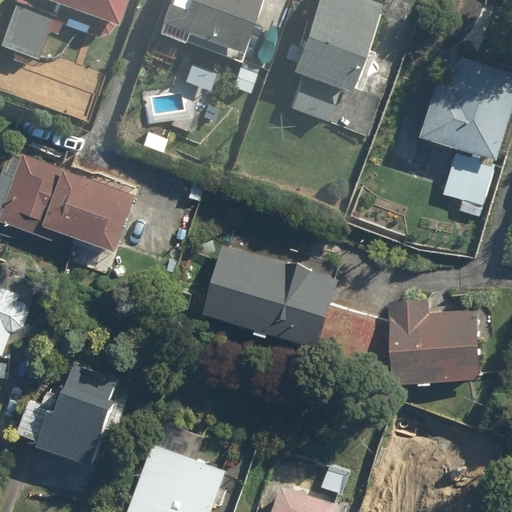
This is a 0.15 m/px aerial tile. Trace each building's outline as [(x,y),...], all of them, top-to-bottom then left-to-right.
[(123,23),(130,0),(62,0),(65,1),(56,15),(21,0),(17,0),(4,40),(43,57),(52,30),(62,33),(64,23),(108,35),(123,23)] [(243,59),(261,0),(179,0),(168,35),(243,59)] [(384,0),(382,0),(320,0),(298,67),(308,70),(296,105),(330,116),(341,83),(355,88),(384,0)] [(505,154),(511,123),(511,68),(464,57),(458,86),(444,83),(432,137),(505,154)] [(169,135),(140,130),(137,148),(166,153),(169,135)] [(143,189),(28,152),(7,218),(61,235),(65,223),(126,242),(143,189)] [(232,245),(214,313),(333,343),(350,277),(318,269),(320,263),(294,257),(293,261),(232,245)] [(0,381),(11,350),(14,351),(22,328),(33,323),(37,309),(35,308),(44,284),(0,268),(0,381)] [(433,296),(402,298),(408,378),(486,373),(482,309),(434,313),(433,296)] [(97,465),(125,405),(114,399),(121,383),(81,364),(46,441),(97,465)] [(211,437),(166,421),(132,511),(217,511),(233,469),(203,459),(211,437)] [(341,511),(344,503),(289,486),(280,511),(341,511)]
